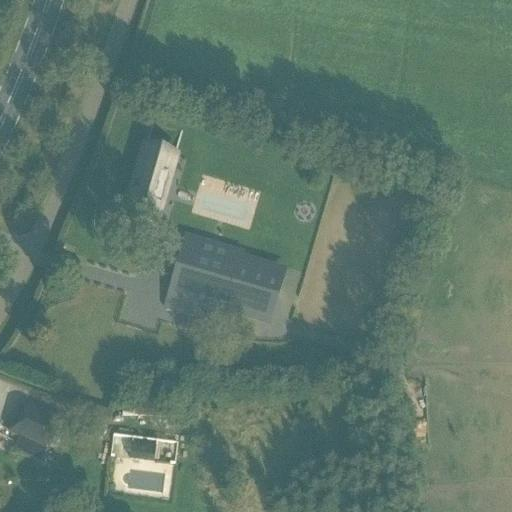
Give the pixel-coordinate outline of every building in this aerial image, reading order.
[(151,138),(131,200),(145,205),(144,209),(160,214),(181,148),(151,138)] [(181,251),(164,308),(222,325),(228,304),(272,317),(283,280),(181,251)] [(119,359),(130,327),(154,335),(159,320),(92,297),(76,344),(119,359)] [(8,433),(19,438),(12,452),(39,466),(62,421),(23,402),(8,433)] [(163,419),(163,404),(133,403),(132,418),(163,419)] [(152,465),(154,448),(155,447),(131,444),(129,462),(152,465)]
